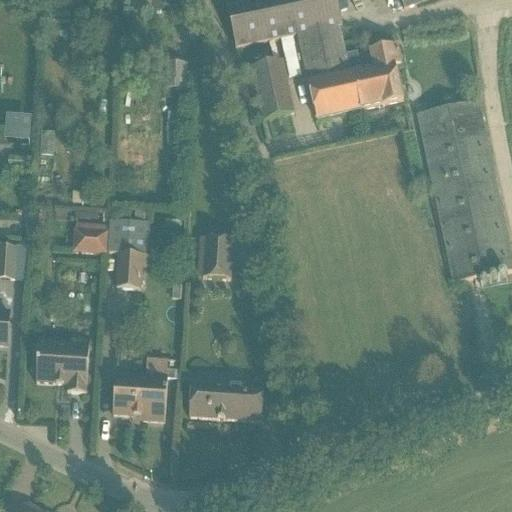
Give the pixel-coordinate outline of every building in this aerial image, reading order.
[(334,0),(231,0),(241,52),(302,41),(310,79),(347,73),(334,0)] [(398,0),(402,11),(434,0),(398,0)] [(317,122),(405,107),(395,45),(372,49),(375,68),(347,73),(310,79),(317,122)] [(283,64),(251,71),(262,124),(294,118),(283,64)] [(511,273),(479,104),(418,115),(451,285),(511,273)] [(164,231),(128,229),(126,260),(162,262),(164,231)] [(90,230),(90,258),(122,258),(122,230),(90,230)] [(214,246),(215,288),(246,287),(245,245),(214,246)] [(37,253),(7,254),(9,292),(38,291),(37,253)] [(134,262),(132,297),(158,299),(160,264),(134,262)] [(0,351),(11,352),(12,314),(0,313),(0,351)] [(38,384),(92,388),(95,346),(41,343),(38,384)] [(193,422),(266,428),(270,384),(197,378),(193,422)] [(118,420),(169,421),(171,380),(120,379),(118,420)]
